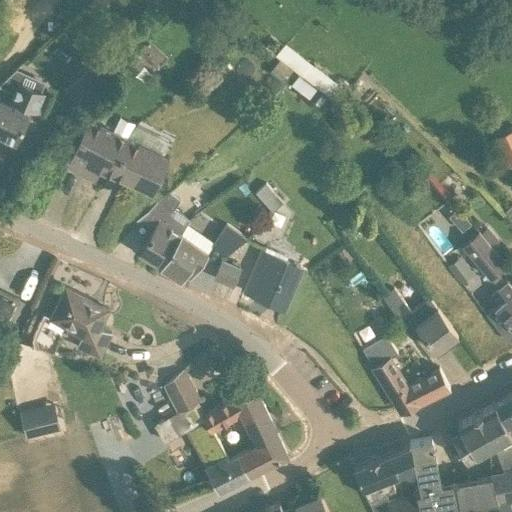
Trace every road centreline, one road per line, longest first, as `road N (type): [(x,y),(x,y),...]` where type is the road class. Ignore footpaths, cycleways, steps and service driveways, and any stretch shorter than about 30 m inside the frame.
road 1 (residential): [(337,438),(246,335),(0,212)]
road 2 (residential): [(337,438),(396,432),(511,373)]
road 3 (residential): [(194,511),(300,469),(311,451),(337,438)]
